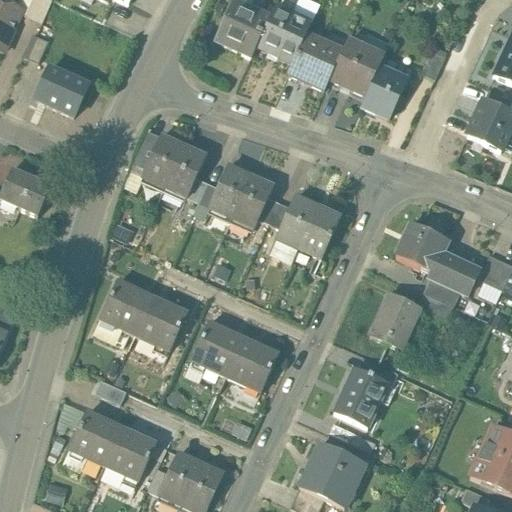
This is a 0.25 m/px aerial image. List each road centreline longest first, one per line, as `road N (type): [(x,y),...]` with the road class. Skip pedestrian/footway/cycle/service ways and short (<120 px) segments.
road 1 (residential): [(396,175),(245,511)]
road 2 (tertiary): [(103,170),(23,434)]
road 3 (residential): [(396,175),(144,79)]
road 4 (residential): [(511,222),(396,175)]
